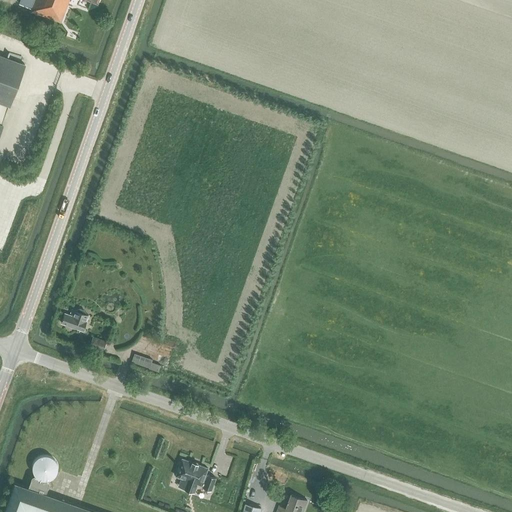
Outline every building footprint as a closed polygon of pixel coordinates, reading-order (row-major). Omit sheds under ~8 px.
[(34,0),(31,10),(61,22),(69,0),(34,0)] [(0,102),(10,106),(25,64),(0,54),(0,102)] [(62,323),(83,330),(88,315),(72,309),(70,315),(65,313),(62,323)] [(89,346),(102,351),(106,341),(93,336),(89,346)] [(149,368),(159,372),(161,366),(151,362),(152,360),(135,354),(132,362),(150,368),(149,368)] [(57,462),(56,461),(56,460),(55,459),(54,458),(53,457),(52,457),(51,456),(50,455),(49,455),(48,455),(47,454),(46,454),(43,454),(42,455),(41,455),(40,455),(39,456),(38,456),(37,457),(36,458),(35,459),(34,459),(34,460),(33,461),(33,462),(32,463),(32,465),(32,466),(32,467),(32,468),(32,469),(32,470),(32,472),(33,473),(33,474),(34,475),(34,476),(32,477),(28,488),(15,483),(4,511),(96,511),(46,494),(50,483),(49,480),(50,480),(51,479),(52,479),(53,478),(54,477),(55,476),(56,475),(56,474),(57,473),(57,472),(58,471),(58,470),(58,469),(58,467),(58,466),(58,465),(58,464),(57,463),(57,462)] [(182,478),(179,487),(194,492),(198,484),(204,486),(203,488),(211,491),(216,479),(205,475),(208,468),(182,459),(176,476),(182,478)] [(276,511),(303,511),(307,500),(291,494),(286,508),(279,505),(276,511)]
